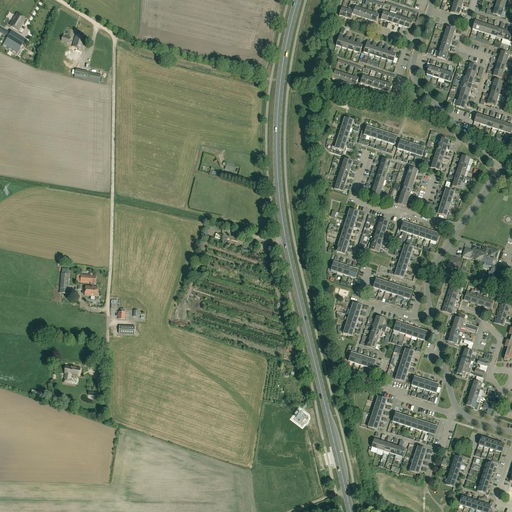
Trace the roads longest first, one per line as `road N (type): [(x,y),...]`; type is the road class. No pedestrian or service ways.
road 1 (primary): [(350,511),(279,201),(278,98),(297,0)]
road 2 (unclassified): [(96,370),(105,353),(114,36),(58,0)]
road 3 (residential): [(501,169),(415,82),(412,64),(429,11)]
